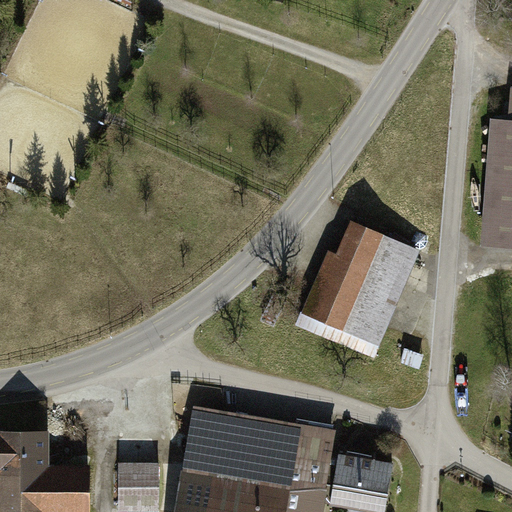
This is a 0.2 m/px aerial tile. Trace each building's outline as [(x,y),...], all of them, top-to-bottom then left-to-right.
[(511,121),(494,120),(484,250),(511,251),(511,121)] [(420,252),(352,224),(338,255),(331,251),(304,315),(380,347),(420,252)] [(304,420),(193,401),(182,463),(176,502),(174,511),(322,511),(327,490),(337,425),(304,420)] [(0,511),(87,511),(88,471),(53,471),(53,433),(0,433),(0,511)] [(395,459),(339,450),(331,501),(386,510),(395,459)] [(161,460),(119,460),(119,508),(161,508),(161,460)]
